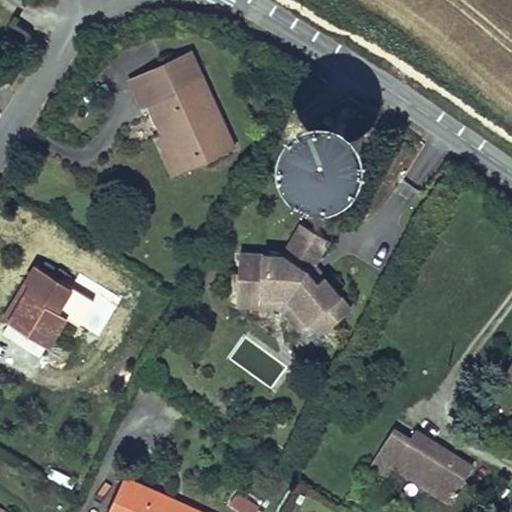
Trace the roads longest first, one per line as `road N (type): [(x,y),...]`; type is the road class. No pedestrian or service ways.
road 1 (tertiary): [(511,172),(243,0)]
road 2 (residential): [(0,137),(71,23)]
